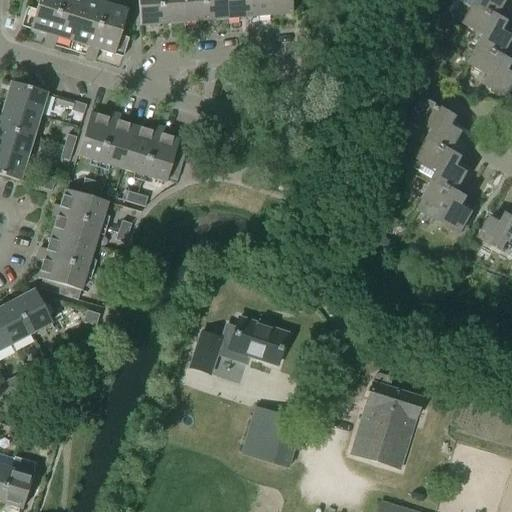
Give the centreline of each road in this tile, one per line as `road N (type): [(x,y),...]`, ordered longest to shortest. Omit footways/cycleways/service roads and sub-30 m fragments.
road 1 (track): [(334,307),(323,256),(328,229),(401,0)]
road 2 (residential): [(138,90),(171,59),(279,51),(281,95),(270,114),(254,122),(200,109)]
road 3 (residential): [(138,90),(0,49)]
